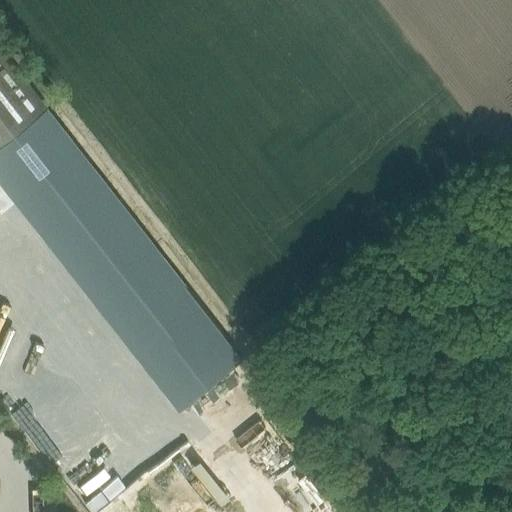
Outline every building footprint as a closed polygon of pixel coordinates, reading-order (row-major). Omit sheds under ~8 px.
[(0,140),(44,105),(0,48),(0,140)] [(0,144),(0,172),(2,175),(20,158),(5,141),(0,144)] [(112,186),(136,226),(146,220),(121,181),(112,186)] [(82,511),(88,511),(94,509),(68,463),(58,469),(82,511)] [(215,481),(180,507),(183,511),(215,511),(231,501),(215,481)]
